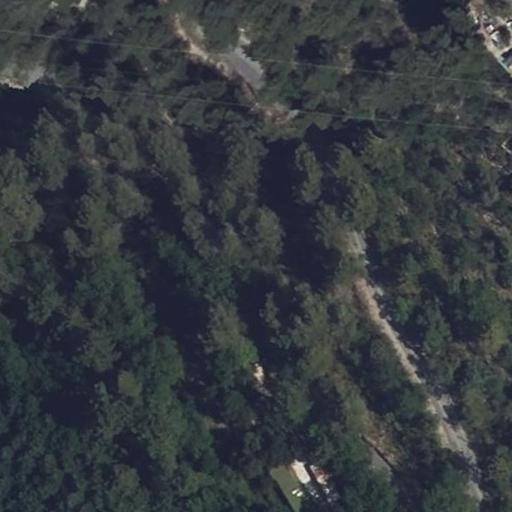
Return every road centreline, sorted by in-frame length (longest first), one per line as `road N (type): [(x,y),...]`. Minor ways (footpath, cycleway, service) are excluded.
road 1 (unclassified): [(416,511),(271,340),(203,215),(156,175),(77,134),(31,75),(0,61)]
road 2 (unclassified): [(483,511),(442,407),(318,177),(197,0)]
